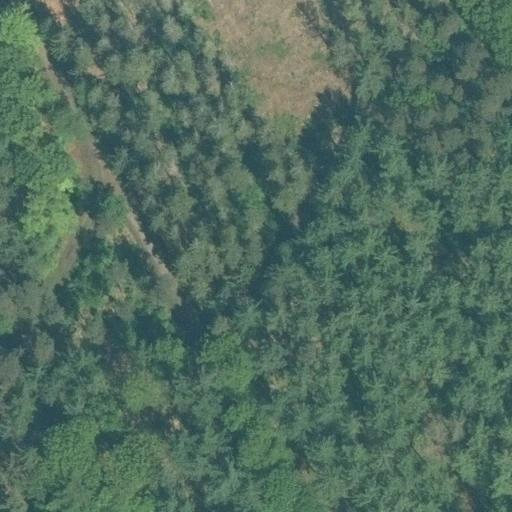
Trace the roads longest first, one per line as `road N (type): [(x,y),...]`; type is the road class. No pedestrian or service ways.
road 1 (track): [(437,0),(215,341),(187,353),(120,360),(25,327)]
road 2 (track): [(203,347),(11,0)]
road 3 (track): [(0,352),(45,298),(111,180)]
